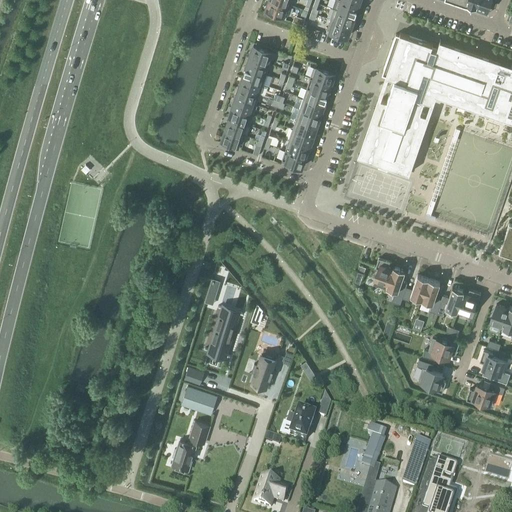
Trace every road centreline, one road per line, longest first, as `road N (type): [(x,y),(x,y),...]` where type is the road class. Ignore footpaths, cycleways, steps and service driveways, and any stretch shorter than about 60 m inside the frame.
road 1 (secondary): [(0,361),(97,0)]
road 2 (residential): [(316,182),(205,145),(251,0)]
road 3 (secondary): [(67,0),(0,235)]
road 4 (residential): [(316,182),(306,212),(494,277)]
road 5 (unclassified): [(191,511),(0,457)]
road 6 (residential): [(375,0),(316,182)]
